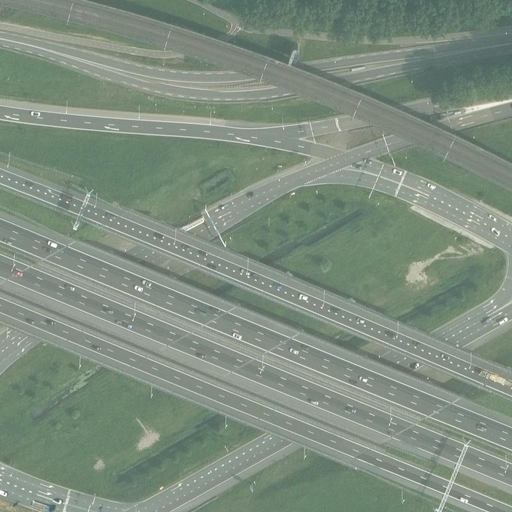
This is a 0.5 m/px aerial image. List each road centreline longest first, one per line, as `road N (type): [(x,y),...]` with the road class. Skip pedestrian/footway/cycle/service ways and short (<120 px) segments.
road 1 (motorway): [(511,388),(0,177)]
road 2 (motorway): [(0,266),(511,476)]
road 3 (motorway): [(511,440),(0,230)]
road 4 (motorway): [(0,305),(502,511)]
road 5 (secondary): [(13,38),(154,86),(227,95),(506,45)]
road 6 (secondary): [(506,45),(198,77),(13,38)]
road 7 (primary): [(343,161),(139,262),(8,349)]
road 8 (primary): [(152,511),(485,323)]
road 9 (motorway): [(511,98),(255,138)]
road 10 (motorway): [(255,138),(0,113)]
road 11 (primary): [(511,105),(343,161)]
road 12 (primary): [(499,231),(343,161)]
